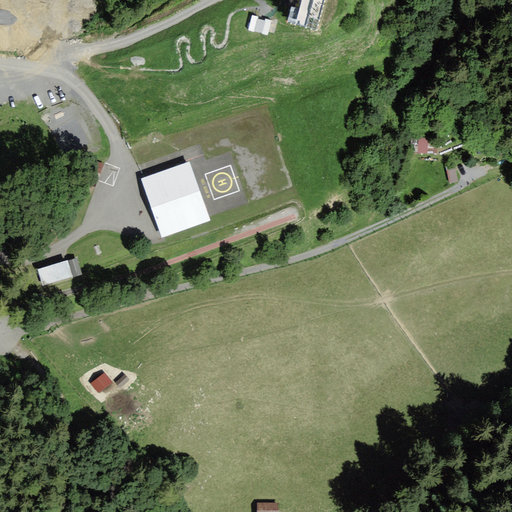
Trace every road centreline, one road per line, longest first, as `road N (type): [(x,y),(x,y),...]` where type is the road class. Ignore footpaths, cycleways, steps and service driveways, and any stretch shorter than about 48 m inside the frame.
road 1 (track): [(0,339),(300,257),(488,167)]
road 2 (track): [(54,511),(67,458),(61,396),(9,337)]
